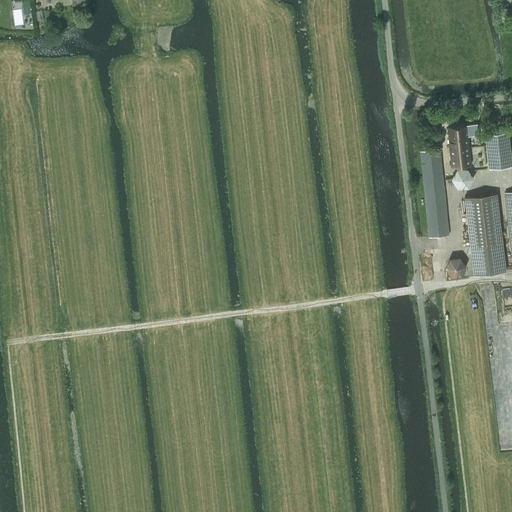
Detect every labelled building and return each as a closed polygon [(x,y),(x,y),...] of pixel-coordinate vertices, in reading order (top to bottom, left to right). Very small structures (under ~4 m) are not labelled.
[(452,167),(470,165),(468,135),(479,134),(478,124),(449,127),(452,167)] [(507,133),(487,135),(490,165),(510,162),(507,133)] [(422,151),(430,237),(450,235),(442,149),(422,151)] [(451,178),(457,188),(468,187),(473,177),(467,168),(456,168),(451,178)] [(496,193),(465,197),(474,274),(506,270),(496,193)] [(445,268),(451,276),(462,275),(466,265),(460,256),(449,258),(445,268)]
